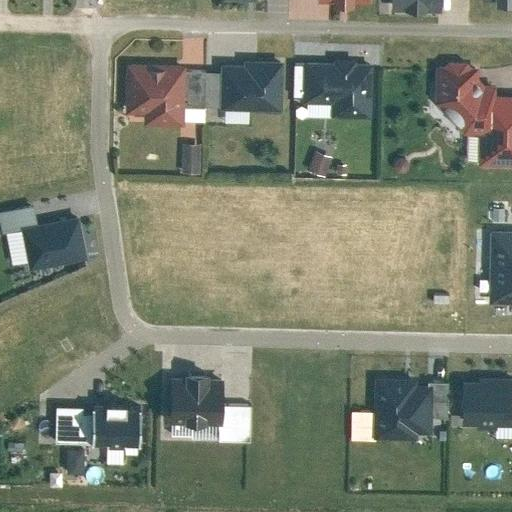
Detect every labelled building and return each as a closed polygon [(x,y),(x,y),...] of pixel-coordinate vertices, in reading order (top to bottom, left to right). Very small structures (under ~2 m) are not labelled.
[(388,0),(388,14),(438,14),(438,0),(388,0)] [(336,64),(304,63),(303,93),(334,94),(333,109),(370,110),(371,64),(352,64),(353,60),(336,59),(336,64)] [(241,67),(216,66),(215,112),(280,115),(281,63),(241,62),(241,67)] [(181,64),(129,63),(128,106),(147,106),(147,117),(180,118),(181,68),(181,64)] [(511,99),(494,99),(494,89),(483,89),(477,85),(477,69),(431,69),(431,107),(461,138),(477,138),(477,171),(511,170),(511,99)] [(198,142),(184,142),(184,167),(198,167),(198,142)] [(330,154),(317,149),(311,166),(324,171),(330,154)] [(35,227),(32,209),(0,214),(0,235),(0,236),(19,233),(18,230),(35,227)] [(35,227),(18,230),(19,233),(27,273),(84,261),(75,218),(35,227)] [(511,229),(493,229),(491,298),(511,298),(511,229)] [(224,377),(172,375),(170,423),(222,424),(224,377)] [(421,377),(372,376),(370,438),(417,440),(417,434),(431,435),(432,388),(420,388),(421,377)] [(511,379),(462,377),(459,425),(511,427),(511,379)] [(88,409),(52,409),(52,447),(88,447),(88,409)] [(135,450),(135,409),(88,409),(88,447),(88,451),(135,450)]
